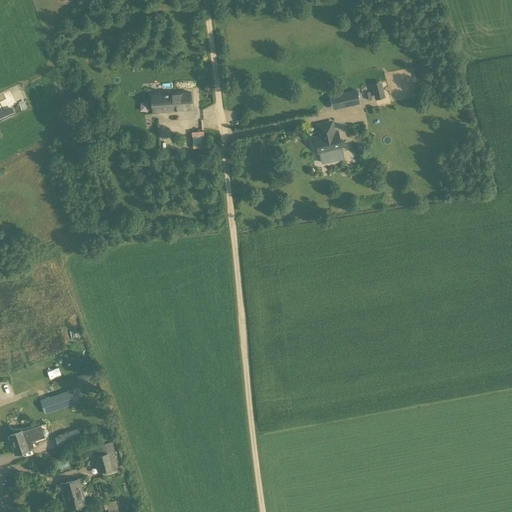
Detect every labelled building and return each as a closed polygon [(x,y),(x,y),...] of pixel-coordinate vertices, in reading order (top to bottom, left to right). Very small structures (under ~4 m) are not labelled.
[(381,81),(369,82),(371,98),(383,97),(381,81)] [(336,94),(339,108),(360,103),(357,89),(336,94)] [(158,94),(159,110),(190,108),(189,92),(158,94)] [(12,106),(0,110),(0,118),(14,113),(12,106)] [(160,120),(132,122),(133,136),(161,134),(160,120)] [(317,126),(319,136),(314,137),(318,154),(341,149),(337,132),(333,133),(331,123),(317,126)] [(191,146),(201,146),(200,130),(190,131),(191,146)] [(83,375),(76,377),(78,384),(85,382),(83,375)] [(77,402),(72,389),(40,399),(44,413),(77,402)] [(31,428),(27,429),(8,435),(14,454),(33,447),(29,435),(34,434),(31,428)] [(81,438),(77,428),(54,436),(57,446),(81,438)] [(98,473),(115,467),(110,450),(93,455),(98,473)] [(78,478),(59,483),(66,508),(85,503),(78,478)]
